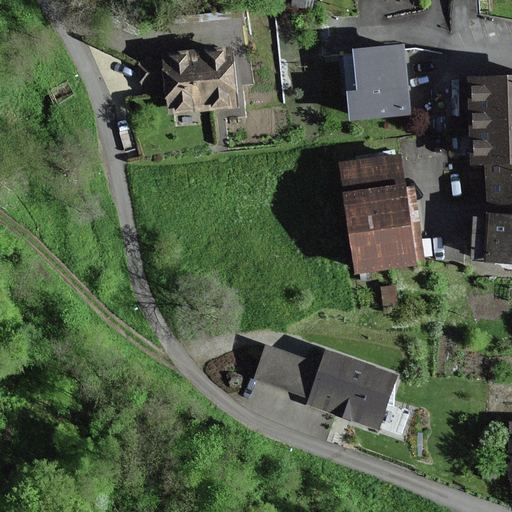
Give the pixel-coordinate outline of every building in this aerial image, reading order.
[(410,113),(403,45),(354,50),(359,90),(348,91),(351,119),(410,113)] [(229,47),(163,54),(164,59),(140,62),(143,84),(166,81),(166,84),(169,113),(235,106),(229,47)] [(511,75),(471,78),(474,163),(488,162),(511,161),(511,75)] [(416,262),(400,155),(341,164),(357,271),(416,262)] [(511,202),(511,161),(488,162),(489,203),(511,202)] [(511,216),(488,215),(486,260),(511,261),(511,216)] [(312,397),(323,365),(269,347),(258,378),(312,397)] [(394,376),(327,353),(323,365),(312,397),(310,403),(377,426),(394,376)]
